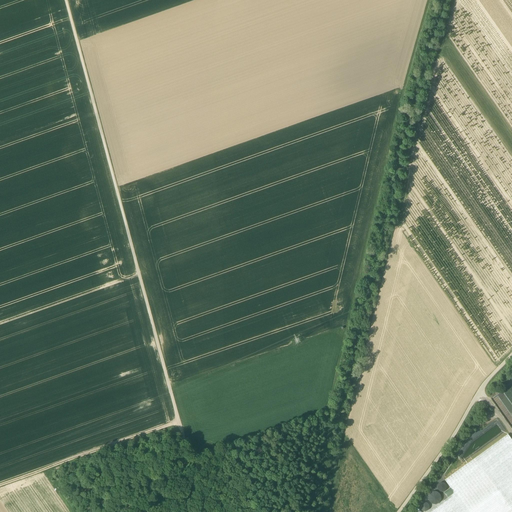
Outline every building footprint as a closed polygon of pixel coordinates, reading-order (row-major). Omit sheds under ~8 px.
[(507,387),(492,398),(502,412),(505,410),(504,409),(508,406),(505,402),(511,398),(508,394),(510,392),(507,387)] [(428,511),(509,511),(511,510),(511,439),(508,434),(445,480),(450,488),(454,493),(448,498),(428,511)] [(438,490),(439,491),(440,491),(441,492),(443,492),(444,492),(445,491),(446,490),(447,489),(447,487),(447,486),(446,485),(445,484),(444,483),(443,483),(441,483),(440,483),(439,484),(438,485),(437,487),(438,488),(438,490)] [(444,493),(448,498),(454,493),(450,488),(444,493)] [(428,497),(428,499),(429,500),(429,501),(430,503),(431,503),(432,504),(434,504),(436,504),(437,504),(438,504),(439,503),(440,502),(441,500),(441,499),(441,497),(440,495),(439,493),(438,493),(437,492),(435,492),(433,492),(431,493),(430,494),(429,495),(428,497)] [(421,505),(420,506),(420,508),(421,509),(421,510),(422,511),(424,511),(426,511),(427,511),(429,510),(429,509),(429,507),(429,506),(429,505),(428,504),(427,503),(426,503),(425,502),(424,503),(422,503),(421,504),(421,505)]
